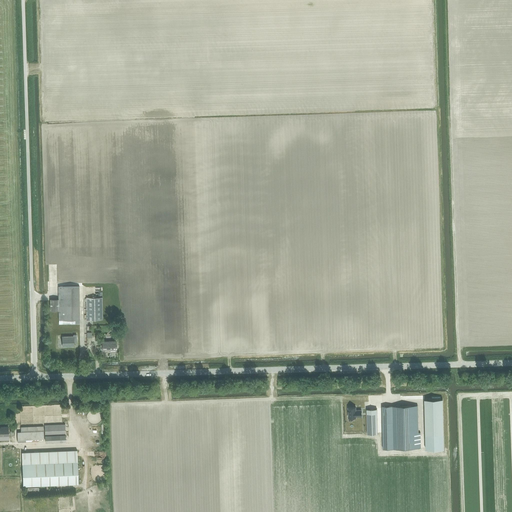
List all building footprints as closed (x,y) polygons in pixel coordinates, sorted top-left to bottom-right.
[(80,320),(79,286),(58,286),(58,299),(50,299),(50,311),(58,311),(58,320),(66,320),(66,324),(80,324),(80,320)] [(102,297),(86,297),(86,320),(102,320),(102,297)] [(73,341),(76,341),(76,335),(73,335),(73,336),(62,337),(62,346),(73,346),(73,341)] [(108,350),(115,350),(115,341),(101,341),(102,349),(108,349),(108,350)] [(425,399),(425,434),(443,434),(443,399),(425,399)] [(392,406),(382,406),(383,449),(421,448),(421,432),(419,432),(418,405),(392,406)] [(358,406),(345,406),(345,419),(358,419),(358,417),(363,417),(363,408),(358,408),(358,406)] [(377,434),(376,406),(366,406),(367,434),(377,434)] [(66,442),(65,425),(45,425),(46,443),(66,442)] [(43,426),(21,427),(21,432),(17,432),(18,442),(44,441),(43,426)] [(0,435),(8,435),(8,427),(3,427),(3,428),(0,427),(0,435)] [(78,484),(77,462),(77,450),(22,452),(23,486),(78,484)]
